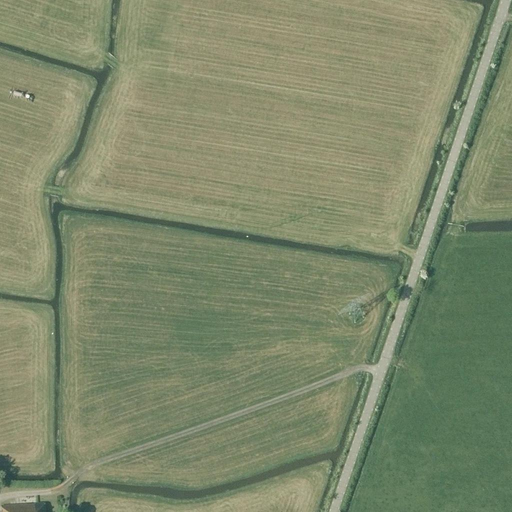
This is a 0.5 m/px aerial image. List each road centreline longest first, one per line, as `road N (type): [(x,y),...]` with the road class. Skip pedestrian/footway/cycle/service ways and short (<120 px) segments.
road 1 (unclassified): [(333,511),(506,0)]
road 2 (track): [(380,371),(360,367),(86,468),(50,492),(20,494)]
